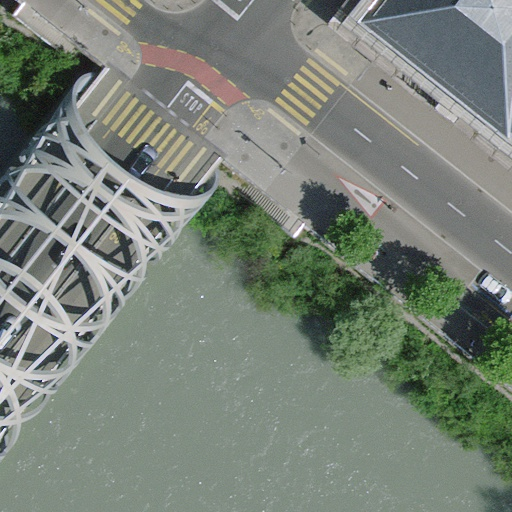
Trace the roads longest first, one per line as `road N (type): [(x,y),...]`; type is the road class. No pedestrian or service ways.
road 1 (tertiary): [(217,42),(310,91),(511,250)]
road 2 (tertiary): [(0,312),(217,42)]
